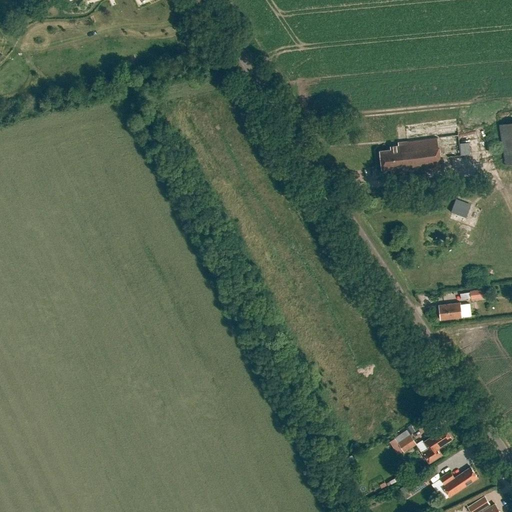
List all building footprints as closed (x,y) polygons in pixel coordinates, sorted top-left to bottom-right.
[(441,170),(440,159),(437,139),(459,136),(457,120),(404,126),(406,143),(398,144),(398,147),(390,147),(391,151),(380,152),(382,170),(390,169),(390,176),(441,170)] [(511,122),(497,124),(502,165),(511,164),(511,122)] [(458,156),(469,155),(468,143),(457,144),(458,156)] [(464,218),(470,204),(454,199),(449,212),(464,218)] [(482,299),(481,290),(469,292),(470,300),(482,299)] [(459,303),(438,306),(439,320),(470,317),(469,304),(459,305),(459,303)] [(429,450),(423,454),(430,464),(443,456),(439,450),(453,440),(446,429),(425,443),(429,450)] [(404,453),(416,444),(410,434),(397,443),(404,453)] [(450,472),(440,479),(444,484),(441,486),(449,498),(457,493),(479,478),(471,467),(455,479),(450,472)] [(428,484),(422,475),(404,487),(410,496),(428,484)] [(485,497),(468,508),(470,511),(500,511),(495,504),(491,506),(485,497)]
